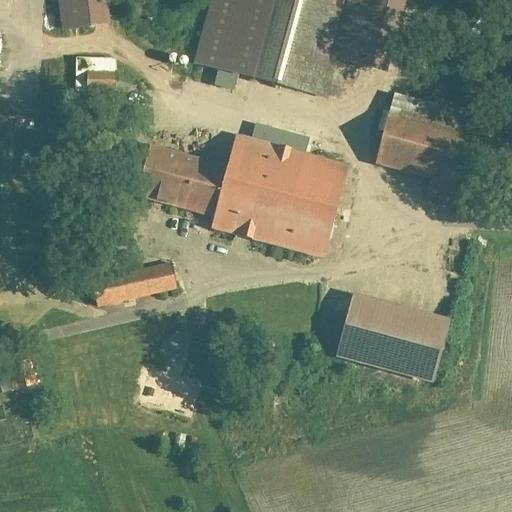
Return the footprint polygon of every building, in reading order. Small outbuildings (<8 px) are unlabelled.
[(102,0),(54,0),(59,31),(106,25),(102,0)] [(258,0),(207,0),(191,64),(238,76),(258,0)] [(347,0),(268,0),(250,79),(324,97),(347,0)] [(80,109),(123,109),(123,59),(80,58),(80,109)] [(389,94),(382,119),(453,138),(460,113),(389,94)] [(453,138),(382,119),(370,165),(441,183),(453,138)] [(346,170),(230,139),(222,171),(209,216),(206,229),(322,260),(346,170)] [(222,171),(156,153),(143,199),(209,216),(222,171)] [(168,262),(90,280),(97,311),(175,292),(168,262)] [(441,323),(348,298),(331,362),(424,387),(441,323)]
